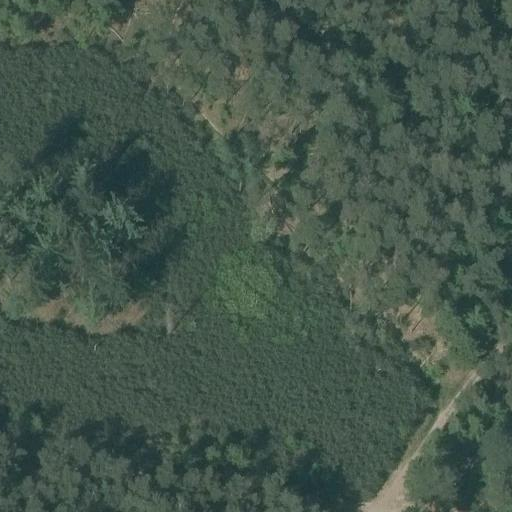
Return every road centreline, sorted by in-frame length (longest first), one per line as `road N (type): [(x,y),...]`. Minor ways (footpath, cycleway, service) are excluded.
road 1 (track): [(375,511),(0,449)]
road 2 (track): [(511,325),(381,511)]
road 3 (track): [(382,511),(511,441)]
